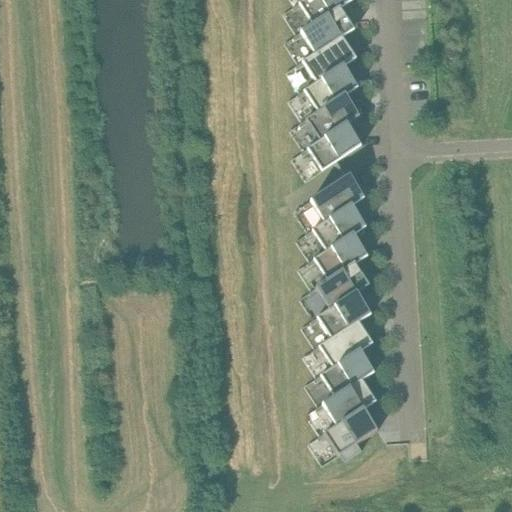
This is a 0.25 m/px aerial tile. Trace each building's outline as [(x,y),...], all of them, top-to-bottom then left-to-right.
[(308,0),(298,7),(312,28),(336,13),(337,13),(340,11),(352,3),(349,0),(308,0)] [(312,28),(300,36),(313,57),(314,57),(338,42),(341,40),(353,33),(340,11),(337,13),(336,13),(312,28)] [(314,57),(313,57),(301,65),(315,86),(339,71),(340,71),(343,70),(355,62),(341,40),(338,42),(314,57)] [(315,86),(303,94),(316,115),(317,116),(341,100),(341,101),(344,99),(357,91),(343,70),(340,71),(339,71),(315,86)] [(317,116),(316,115),(304,123),(318,144),(318,145),(342,129),(343,130),(346,128),(358,120),(344,99),(341,101),(341,100),(317,116)] [(318,145),(318,144),(306,152),(321,174),(360,149),(346,128),(343,130),(342,129),(318,145)] [(363,201),(349,180),(348,179),(309,204),(322,225),(323,226),(347,210),(347,211),(350,209),(363,201)] [(323,226),(322,225),(310,233),(324,254),(324,255),(348,239),(349,240),(352,238),(364,230),(350,209),(347,211),(347,210),(323,226)] [(324,255),(324,254),(312,262),(326,283),(326,284),(350,268),(350,269),(354,267),(366,259),(352,238),(349,240),(348,239),(324,255)] [(326,284),(326,283),(313,291),(327,313),(328,313),(352,297),(352,298),(355,296),(367,288),(354,267),(350,269),(350,268),(326,284)] [(328,313),(327,313),(315,320),(329,342),(353,327),(354,327),(357,325),(369,317),(355,296),(352,298),(352,297),(328,313)] [(329,342),(317,349),(330,371),(331,371),(355,356),(358,354),(370,346),(357,325),(354,327),(353,327),(329,342)] [(331,371),(330,371),(318,379),(332,400),(356,385),(357,385),(360,383),(372,376),(358,354),(355,356),(331,371)] [(332,400),(320,408),(333,429),(334,429),(358,414),(361,412),(374,405),(360,383),(357,385),(356,385),(332,400)] [(334,429),(333,429),(321,437),(336,459),(338,458),(342,465),(358,454),(354,447),(375,434),(361,412),(358,414),(334,429)]
